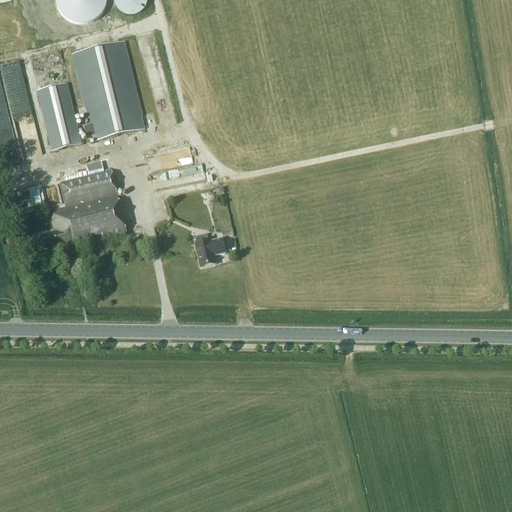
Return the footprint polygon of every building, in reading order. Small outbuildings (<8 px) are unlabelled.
[(113,0),(114,1),(115,6),(117,11),(121,14),(125,17),(131,17),(136,17),(140,14),(144,11),(147,6),(147,1),(147,0),(113,0)] [(142,131),(121,44),(70,56),(87,126),(83,127),(85,139),(90,138),(91,144),(142,131)] [(146,58),(149,82),(165,79),(161,56),(146,58)] [(83,146),(67,85),(37,93),(52,154),(83,146)] [(192,164),(190,149),(147,156),(150,171),(192,164)] [(192,175),(202,174),(201,166),(191,167),(192,175)] [(126,236),(109,171),(60,184),(66,208),(48,212),(53,233),(39,237),(43,252),(70,245),(72,250),(126,236)] [(223,252),(219,238),(207,241),(207,240),(192,244),(198,267),(213,263),(211,255),(223,252)]
